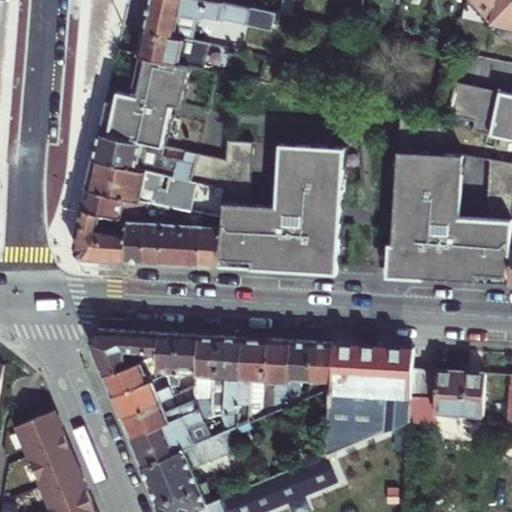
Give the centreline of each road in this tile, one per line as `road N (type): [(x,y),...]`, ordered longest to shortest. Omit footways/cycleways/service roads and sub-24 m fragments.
road 1 (residential): [(511,319),(35,291)]
road 2 (residential): [(45,0),(29,207),(35,291)]
road 3 (residential): [(35,291),(124,511)]
